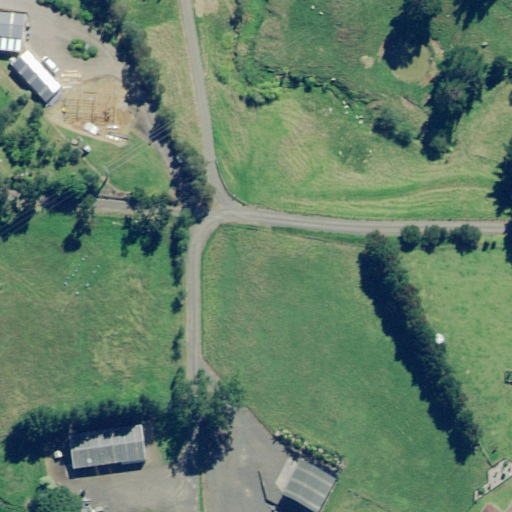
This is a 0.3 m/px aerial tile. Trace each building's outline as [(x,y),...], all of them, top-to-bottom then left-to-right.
[(25,19),(0,16),(0,40),(22,43),(25,19)] [(60,90),(26,54),(11,68),(45,104),(60,90)] [(137,429),(68,439),(72,471),(142,461),(137,429)] [(319,511),(335,483),(300,464),(278,504),(292,511),(319,511)] [(511,511),(511,503),(506,511),(495,511),(487,506),(483,511),(511,511)]
